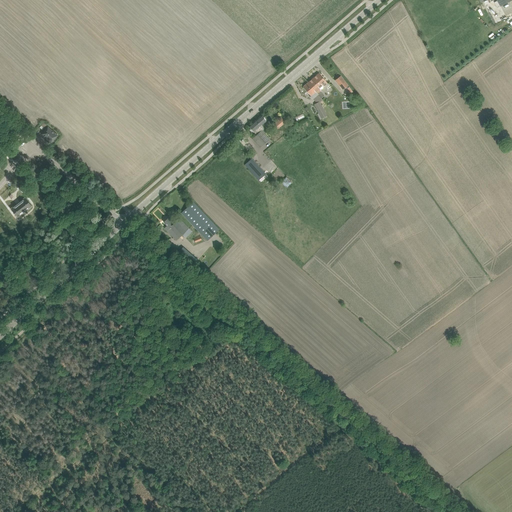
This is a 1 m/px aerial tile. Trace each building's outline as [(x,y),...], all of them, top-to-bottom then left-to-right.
[(319,73),(307,83),(316,93),(318,95),(321,92),(320,89),(327,83),(322,77),(319,73)] [(341,76),(336,80),(340,85),(339,86),(342,90),(348,85),(341,76)] [(307,83),(303,87),(306,91),(311,96),(310,97),(313,100),(313,99),(314,98),(315,99),(314,100),(316,102),(321,98),(318,95),(316,93),(307,83)] [(319,113),(321,118),(326,116),(320,102),(314,105),(319,113)] [(252,139),(255,142),(259,147),(270,138),(262,130),(264,128),(262,125),(266,121),(265,120),(266,119),(264,117),(264,118),(261,115),(249,126),(256,135),(252,139)] [(275,123),(279,127),(286,121),(282,116),(275,123)] [(48,126),(45,130),(41,134),(51,143),(58,134),(48,126)] [(245,165),(259,180),(266,174),(252,158),(245,165)] [(25,197),(18,203),(25,211),(29,208),(32,206),(28,201),(25,197)] [(181,213),(185,216),(199,232),(202,235),(207,241),(218,230),(196,205),(193,202),(181,213)] [(11,208),(14,212),(17,217),(25,211),(18,203),(11,208)] [(191,231),(182,221),(179,218),(174,223),(168,217),(163,222),(167,225),(164,228),(176,240),(180,237),(182,235),(184,238),(191,231)] [(182,248),(177,253),(192,267),(197,261),(182,248)]
